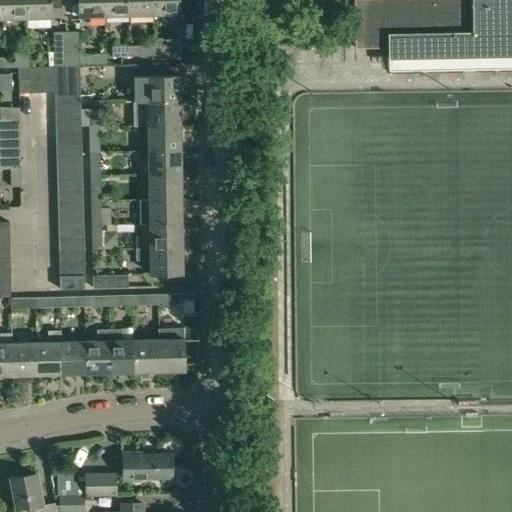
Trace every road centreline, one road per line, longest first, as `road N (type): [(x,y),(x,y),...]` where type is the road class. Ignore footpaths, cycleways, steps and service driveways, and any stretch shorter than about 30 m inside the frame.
road 1 (residential): [(222,410),(212,0)]
road 2 (residential): [(0,434),(114,410),(222,410)]
